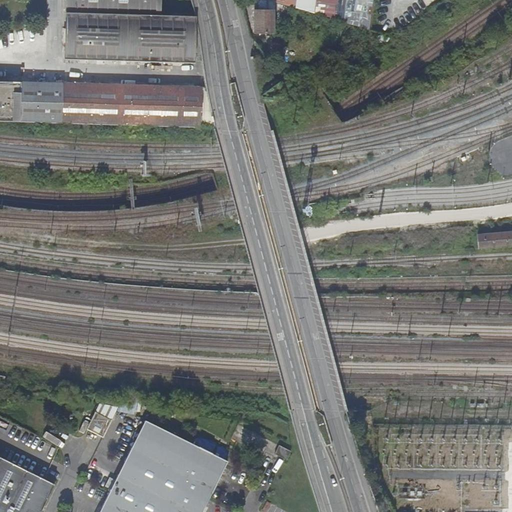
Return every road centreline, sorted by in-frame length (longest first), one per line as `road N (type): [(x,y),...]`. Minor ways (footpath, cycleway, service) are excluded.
road 1 (secondary): [(358,511),(224,0)]
road 2 (secondary): [(203,0),(225,116),(330,511)]
road 3 (track): [(31,237),(180,245),(511,210)]
